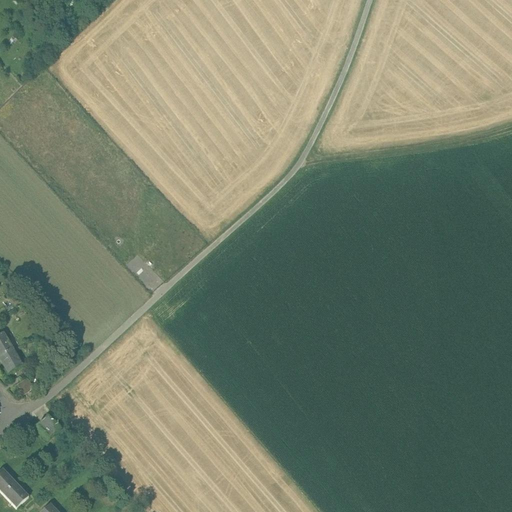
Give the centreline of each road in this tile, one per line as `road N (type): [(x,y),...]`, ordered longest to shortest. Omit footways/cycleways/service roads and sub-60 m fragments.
road 1 (track): [(10,418),(36,404),(300,164),(367,0)]
road 2 (track): [(300,164),(420,151),(511,128)]
